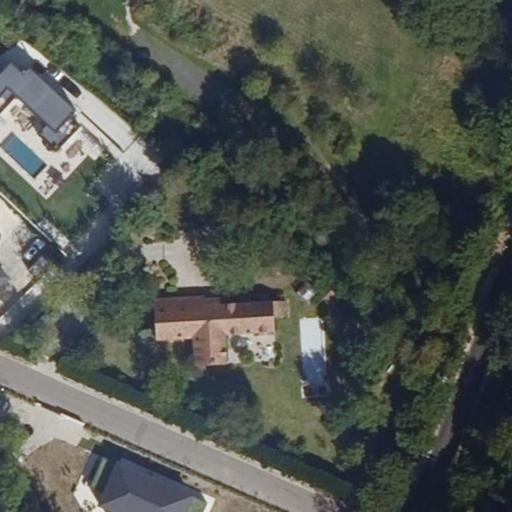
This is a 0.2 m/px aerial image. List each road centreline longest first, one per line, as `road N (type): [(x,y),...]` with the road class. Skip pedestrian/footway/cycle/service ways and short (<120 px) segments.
road 1 (residential): [(0,361),(353,511)]
road 2 (residential): [(418,511),(511,254)]
